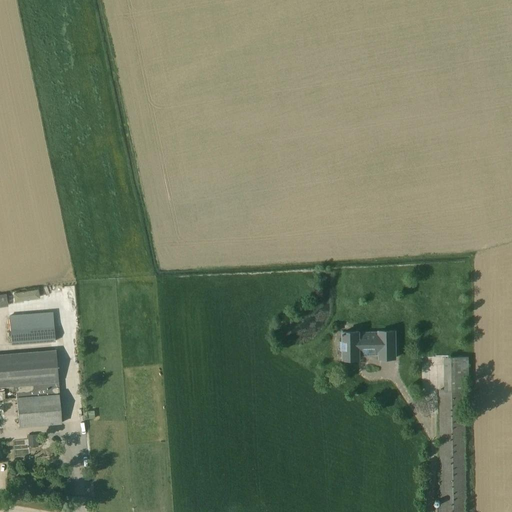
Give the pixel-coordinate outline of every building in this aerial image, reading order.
[(11,345),(55,342),(52,312),(9,315),(11,345)] [(358,331),(342,332),(342,340),(340,340),(340,350),(342,350),(342,359),(358,358),(358,355),(378,355),(378,358),(394,358),(394,331),(378,331),(378,332),(358,333),(358,331)] [(62,424),(56,350),(0,354),(0,387),(15,386),(19,427),(62,424)] [(434,506),(434,511),(466,511),(465,389),(469,389),(469,357),(444,357),(444,389),(439,389),(440,505),(434,506)] [(37,434),(28,435),(29,448),(38,447),(37,434)]
